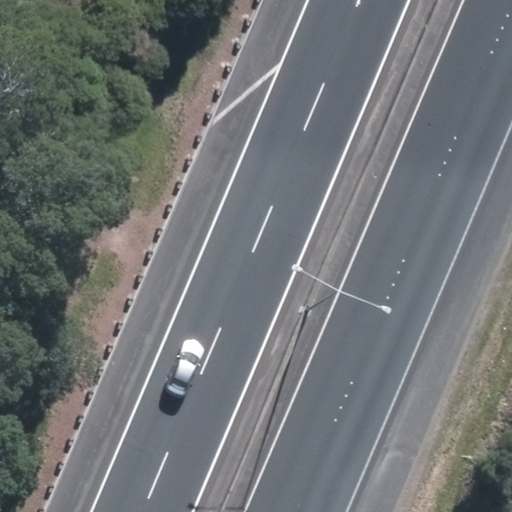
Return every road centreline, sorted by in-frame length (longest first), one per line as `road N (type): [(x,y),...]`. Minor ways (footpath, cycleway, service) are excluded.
road 1 (motorway): [(136,511),(355,0)]
road 2 (motorway): [(511,5),(297,511)]
